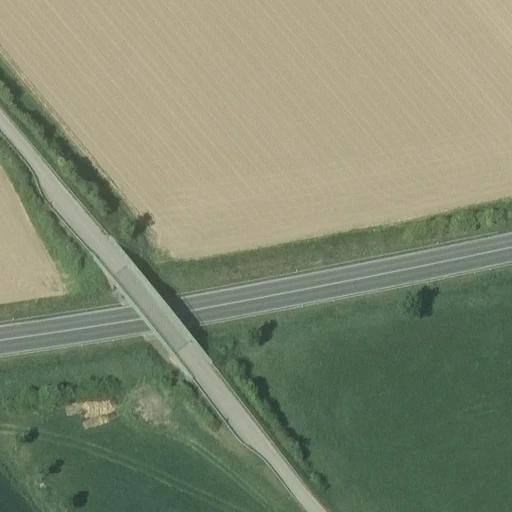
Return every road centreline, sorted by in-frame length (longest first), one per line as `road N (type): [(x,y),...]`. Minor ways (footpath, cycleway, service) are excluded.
road 1 (secondary): [(511,242),(0,332)]
road 2 (track): [(328,511),(0,111)]
